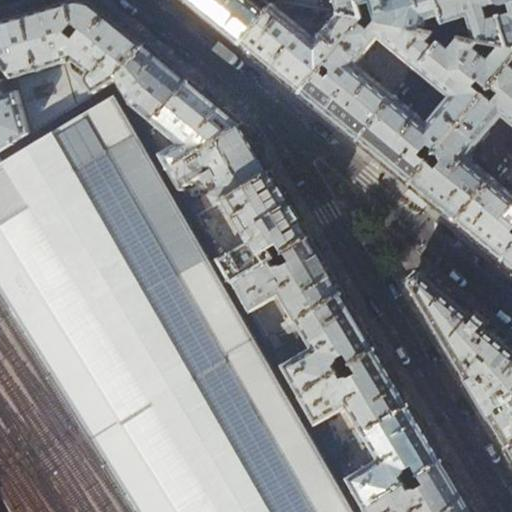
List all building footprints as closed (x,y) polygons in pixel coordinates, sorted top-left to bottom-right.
[(86,0),(74,0),(0,19),(0,52),(15,78),(69,62),(72,57),(90,72),(88,77),(99,95),(117,83),(118,79),(147,45),(133,33),(108,13),(95,2),(86,0)] [(188,0),(210,18),(241,44),(273,7),(264,0),(251,0),(251,1),(249,0),(188,0)] [(277,0),(278,0),(320,9),(317,0),(313,0),(311,1),(310,0),(335,0),(339,12),(363,17),(360,6),(358,0),(277,0)] [(378,20),(424,30),(427,27),(427,25),(428,23),(428,21),(427,20),(442,15),(437,0),(358,0),(360,6),(373,3),(378,20)] [(437,0),(442,15),(445,23),(468,16),(476,41),(481,42),(503,46),(510,48),(500,16),(489,19),(485,5),(487,6),(488,6),(490,5),(492,4),(493,2),(493,1),(496,1),(495,0),(437,0)] [(507,0),(511,12),(500,16),(510,48),(511,48),(511,0),(495,0),(496,1),(498,0),(501,1),(502,1),(504,0),(507,0)] [(365,18),(363,17),(339,12),(332,11),(310,36),(273,6),(273,7),(241,44),(272,69),(301,93),(365,18)] [(378,20),(365,18),(301,93),(326,114),(359,141),(395,97),(357,65),(379,38),(417,70),(432,52),(424,45),(435,32),(424,30),(378,20)] [(474,49),(481,42),(476,41),(462,38),(450,51),(440,43),(432,52),(417,70),(450,97),(428,124),(395,97),(359,141),(385,162),(401,175),(411,184),(485,96),(475,88),(480,81),(490,89),(492,87),(510,66),(511,62),(511,48),(510,48),(503,46),(490,62),(474,49)] [(147,45),(118,79),(134,107),(155,123),(191,81),(165,59),(147,45)] [(15,78),(0,52),(0,152),(2,157),(34,136),(15,78)] [(71,69),(69,62),(15,78),(34,136),(99,95),(88,77),(83,77),(71,69)] [(511,67),(510,66),(492,87),(501,94),(493,103),(485,96),(411,184),(434,203),(457,222),(493,179),(466,157),(467,157),(501,115),(511,123),(511,67)] [(191,81),(155,123),(179,142),(161,153),(171,170),(244,124),(213,99),(191,81)] [(363,511),(122,94),(8,165),(0,170),(0,282),(86,417),(84,418),(99,442),(101,441),(145,511),(363,511)] [(244,124),(171,170),(182,190),(206,176),(211,182),(216,179),(222,190),(214,195),(219,204),(272,171),(256,143),(244,124)] [(272,171),(219,204),(226,215),(234,210),(253,242),(224,261),(237,283),(273,260),(279,257),(274,248),(282,243),(287,252),(312,237),(293,205),(272,171)] [(511,194),(493,179),(457,222),(477,238),(504,261),(511,250),(511,194)] [(312,237),(287,252),(293,262),(286,266),(277,266),(273,260),(237,283),(253,312),(281,295),(293,316),(287,320),(287,321),(282,324),(285,329),(286,329),(345,293),(329,265),(312,237)] [(511,344),(423,271),(409,283),(475,392),(508,448),(511,445),(511,344)] [(362,320),(345,293),(286,329),(289,333),(292,333),(301,328),(313,348),(284,365),(301,395),(340,372),(336,366),(341,358),(348,354),(354,364),(379,348),(362,320)] [(379,348),(354,364),(359,373),(353,377),(343,378),(340,372),(301,395),(318,425),(319,424),(348,407),(361,427),(356,430),(355,432),(357,437),(412,404),(396,377),(379,348)] [(412,404),(357,437),(360,442),(363,442),(368,439),(380,460),(349,478),(366,507),(407,483),(403,478),(408,470),(415,465),(421,475),(445,460),(429,432),(412,404)] [(445,460),(421,475),(426,484),(420,488),(410,489),(407,483),(366,507),(368,511),(476,511),(461,486),(445,460)]
